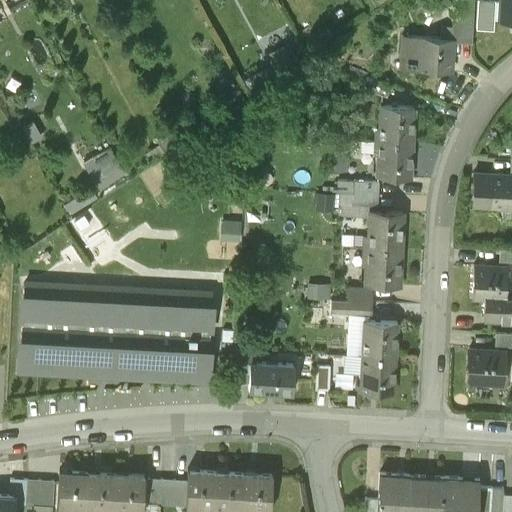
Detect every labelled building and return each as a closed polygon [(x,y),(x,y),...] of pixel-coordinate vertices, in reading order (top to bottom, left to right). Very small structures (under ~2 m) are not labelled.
[(472,0),(453,0),(452,39),(453,39),(453,40),(471,40),(472,0)] [(511,0),(498,0),(498,19),(511,19),(511,0)] [(261,38),(275,66),(300,53),(286,26),(261,38)] [(452,39),(402,36),(400,70),(451,72),(453,40),(453,39),(452,39)] [(363,89),(383,97),(388,84),(367,77),(363,89)] [(413,107),(380,105),(378,141),(411,143),(413,107)] [(411,143),(378,141),(376,178),(409,179),(411,143)] [(102,188),(129,172),(111,143),(85,158),(102,188)] [(511,175),(474,174),(473,207),(511,208),(511,175)] [(353,194),(375,195),(376,183),(354,182),(353,194)] [(374,208),(375,195),(353,194),(353,207),(374,208)] [(402,215),(370,213),(368,249),(400,251),(402,215)] [(240,242),(240,222),(221,222),(221,241),(240,242)] [(400,251),(368,249),(366,286),(399,287),(400,251)] [(511,250),(502,250),(501,262),(511,262),(511,250)] [(508,268),(475,266),(473,299),(484,299),(506,301),(506,300),(508,268)] [(214,288),(21,279),(17,376),(210,384),(214,288)] [(347,302),(369,303),(370,291),(348,290),(347,302)] [(506,301),(484,299),(483,321),(511,322),(511,299),(506,300),(506,301)] [(369,315),(369,303),(347,302),(347,314),(369,315)] [(362,357),(395,358),(397,322),(363,321),(362,357)] [(511,335),(498,334),(498,347),(511,347),(511,335)] [(470,350),(468,382),(501,384),(503,352),(470,350)] [(360,393),(393,394),(395,358),(362,357),(360,393)] [(293,365),(249,363),(248,391),(292,393),(293,365)] [(315,391),(328,391),(329,367),(316,367),(315,391)] [(186,482),(185,507),(185,509),(213,511),(215,474),(187,472),(186,482)] [(57,473),(56,510),(85,511),(87,474),(57,473)] [(87,474),(85,511),(101,511),(113,511),(115,475),(87,474)] [(215,474),(213,511),(234,511),(241,511),(243,475),(215,474)] [(115,475),(113,511),(140,511),(142,477),(115,475)] [(243,475),(241,511),(269,511),(271,477),(243,475)] [(407,511),(409,478),(409,477),(379,476),(377,501),(378,502),(377,511),(407,511)] [(441,511),(443,480),(409,478),(407,511),(441,511)] [(443,479),(443,480),(441,511),(477,511),(478,489),(479,481),(443,479)] [(25,506),(26,481),(9,480),(9,497),(13,497),(12,506),(25,506)] [(145,505),(160,506),(161,481),(147,480),(145,505)] [(38,507),(39,482),(26,481),(25,506),(38,507)] [(173,507),(174,482),(161,481),(160,506),(173,507)] [(52,482),(39,482),(38,507),(51,507),(52,482)] [(186,482),(174,482),(173,507),(185,507),(186,482)] [(489,511),(490,490),(478,489),(477,511),(489,511)] [(502,491),(490,490),(489,511),(501,511),(502,496),(502,491)] [(13,497),(9,497),(0,496),(0,511),(12,511),(12,506),(13,497)] [(511,511),(511,496),(502,496),(501,511),(511,511)] [(377,501),(364,501),(363,511),(377,511),(378,502),(377,501)]
